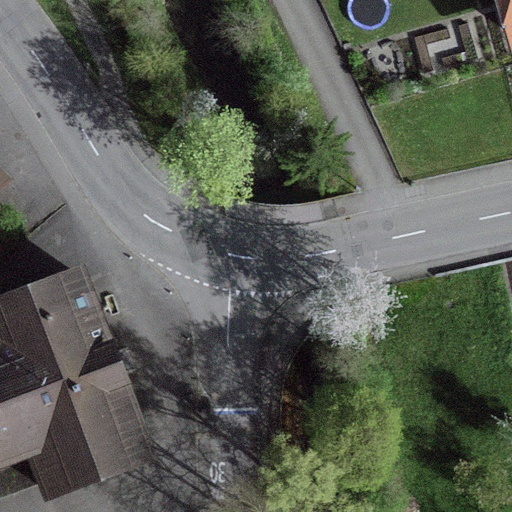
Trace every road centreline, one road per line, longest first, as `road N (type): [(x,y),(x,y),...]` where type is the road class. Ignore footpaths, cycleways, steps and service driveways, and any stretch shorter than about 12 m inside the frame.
road 1 (tertiary): [(0,11),(118,196),(158,227),(233,259)]
road 2 (residential): [(286,0),(396,240)]
road 3 (residential): [(225,511),(233,259)]
road 4 (tertiary): [(233,259),(283,263),(396,240)]
